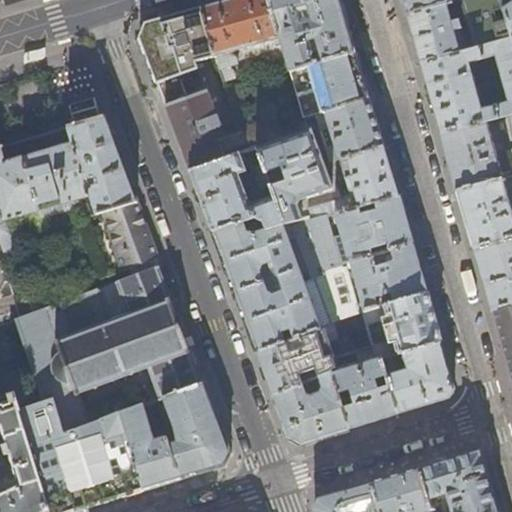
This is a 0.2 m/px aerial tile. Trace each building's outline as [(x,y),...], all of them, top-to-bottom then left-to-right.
[(217,57),(229,53),(280,37),(269,0),(226,0),(223,1),(201,7),(204,15),(217,57)] [(269,0),(280,37),(281,43),(290,72),(292,71),(292,70),(300,68),(308,65),(302,45),(308,44),(314,64),(356,52),(340,0),(269,0)] [(403,0),(407,14),(443,4),(449,2),(448,0),(403,0)] [(510,36),(505,17),(493,20),(491,10),(502,7),(500,0),(460,0),(473,47),(510,36)] [(511,1),(502,8),(511,33),(511,1)] [(455,52),(443,4),(407,14),(420,58),(421,63),(455,52)] [(204,15),(201,7),(189,11),(146,23),(142,31),(139,37),(157,84),(163,100),(165,106),(188,98),(180,76),(185,74),(199,69),(197,63),(217,57),(204,15)] [(511,111),(511,43),(510,36),(473,47),(455,52),(421,63),(430,92),(441,132),(487,119),(509,113),(511,111)] [(314,64),(308,65),(310,73),(302,75),(300,68),(292,70),(292,71),(305,115),(314,113),(311,102),(318,99),(321,111),(369,98),(362,72),(356,52),(314,64)] [(229,53),(217,57),(224,81),(234,78),(230,66),(238,64),(235,56),(229,53)] [(226,87),(230,99),(234,111),(247,107),(240,83),(226,87)] [(211,105),(230,99),(226,87),(226,85),(188,98),(165,106),(178,141),(190,171),(224,158),(221,150),(216,139),(223,137),(211,105)] [(369,98),(321,111),(316,113),(321,129),(331,127),(336,145),(326,148),(330,161),(384,147),(377,123),(369,98)] [(223,118),(228,135),(239,132),(240,131),(235,114),(223,118)] [(104,214),(138,204),(119,154),(106,116),(67,127),(72,141),(5,161),(0,147),(0,208),(4,222),(89,198),(95,216),(104,214)] [(503,177),(487,119),(441,132),(449,161),(458,190),(503,177)] [(256,148),(260,162),(264,173),(280,167),(285,181),(270,187),(273,196),(282,224),(290,222),(301,219),(297,206),(300,200),(332,189),(324,167),(321,168),(316,154),(319,153),(311,131),(275,142),(256,148)] [(239,132),(228,135),(223,137),(216,139),(221,150),(244,142),(239,132)] [(384,147),(330,161),(337,184),(346,178),(350,194),(340,197),(341,199),(345,211),(349,210),(358,207),(398,196),(391,172),(384,147)] [(224,158),(190,171),(204,208),(212,231),(241,220),(242,223),(252,219),(262,221),(264,229),(282,224),(273,196),(249,205),(239,179),(245,177),(244,172),(245,172),(238,153),(224,158)] [(264,173),(260,162),(254,164),(258,174),(254,176),(258,189),(269,185),(264,173)] [(511,174),(503,177),(458,190),(466,219),(474,248),(511,236),(511,208),(509,198),(511,197),(511,174)] [(398,196),(358,207),(360,214),(351,216),(349,210),(345,211),(335,214),(349,262),(368,257),(366,250),(385,244),(387,252),(412,244),(405,220),(398,196)] [(345,211),(341,199),(308,209),(310,217),(309,217),(310,221),(326,216),(335,214),(345,211)] [(138,204),(104,214),(120,273),(158,258),(155,248),(145,222),(138,204)] [(340,264),(326,216),(310,221),(321,255),(326,269),(340,264)] [(309,217),(301,219),(290,222),(300,257),(306,259),(321,255),(310,221),(309,217)] [(264,229),(252,233),(244,231),(242,223),(241,220),(212,231),(236,295),(257,352),(326,326),(341,317),(327,272),(303,280),(282,224),(264,229)] [(511,236),(474,248),(483,278),(492,310),(511,304),(511,236)] [(326,269),(327,272),(341,317),(363,311),(426,292),(420,269),(412,244),(387,252),(390,260),(371,266),(368,257),(349,262),(340,264),(326,269)] [(161,398),(164,397),(201,383),(194,363),(190,352),(181,328),(171,301),(168,292),(159,268),(117,284),(128,316),(113,321),(113,319),(109,320),(98,291),(16,321),(43,403),(54,400),(64,434),(91,424),(79,393),(94,388),(94,389),(97,388),(97,386),(112,381),(113,383),(115,382),(115,380),(129,374),(131,376),(134,375),(133,373),(148,368),(149,370),(149,369),(161,398)] [(8,315),(0,287),(0,310),(2,317),(8,315)] [(426,292),(363,311),(367,324),(382,319),(389,342),(381,344),(381,345),(374,348),(378,360),(382,359),(391,356),(396,354),(441,342),(434,317),(426,292)] [(511,304),(492,310),(495,319),(511,379),(511,304)] [(2,317),(0,310),(0,326),(10,323),(8,315),(2,317)] [(363,311),(341,317),(326,326),(257,352),(264,370),(273,393),(303,383),(306,381),(304,375),(300,376),(299,372),(305,370),(309,380),(320,376),(333,372),(337,370),(337,369),(335,364),(334,359),(344,355),(356,352),(374,346),(367,324),(363,311)] [(441,342),(396,354),(398,360),(403,358),(407,368),(396,372),(391,356),(382,359),(398,413),(424,405),(449,397),(454,388),(441,342)] [(374,348),(374,346),(356,352),(359,362),(337,369),(337,370),(333,372),(339,393),(350,390),(353,401),(343,404),(350,428),(392,415),(398,413),(382,359),(378,360),(374,348)] [(345,361),(344,355),(334,359),(335,364),(345,361)] [(333,372),(320,376),(323,385),(321,390),(310,393),(306,392),(303,383),(273,393),(283,420),(289,436),(302,442),(318,438),(350,428),(343,404),(339,393),(333,372)] [(201,383),(164,397),(176,430),(177,439),(169,441),(168,437),(167,437),(155,440),(143,404),(121,413),(144,490),(225,466),(232,453),(219,419),(205,382),(201,383)] [(0,511),(50,511),(20,411),(14,391),(0,395),(0,511)] [(43,403),(20,411),(50,511),(88,511),(87,507),(134,493),(144,490),(121,413),(91,424),(64,434),(54,400),(43,403)] [(422,468),(433,505),(439,503),(438,497),(447,494),(452,511),(499,511),(482,450),(451,459),(422,468)] [(397,476),(373,483),(382,511),(429,511),(435,511),(433,505),(422,468),(397,476)] [(382,511),(373,483),(320,499),(318,502),(315,509),(316,511),(382,511)]
